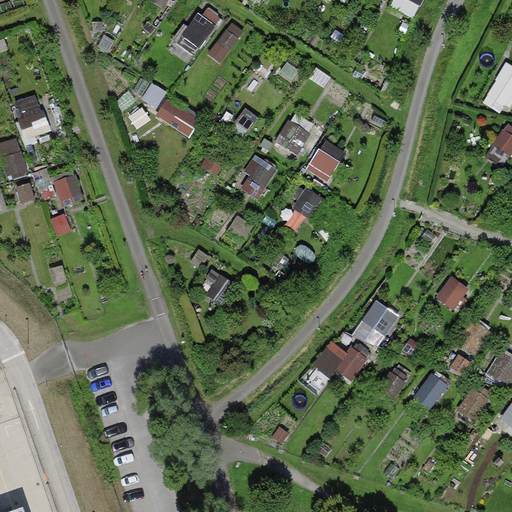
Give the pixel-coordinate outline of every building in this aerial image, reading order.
[(156,26),(170,0),(147,0),(138,16),(156,26)] [(395,0),(393,5),(416,18),(425,0),(395,0)] [(179,44),(203,55),(223,16),(198,4),(179,44)] [(511,68),(508,67),(483,107),(501,118),(505,112),(510,114),(511,110),(511,68)] [(43,95),(17,102),(27,138),(53,131),(43,95)] [(167,100),(160,121),(197,133),(204,112),(167,100)] [(287,121),(277,147),(303,157),(313,130),(287,121)] [(511,160),(511,137),(505,133),(493,150),(511,162),(511,160)] [(20,137),(1,142),(10,177),(30,172),(20,137)] [(319,150),(310,170),(333,180),(342,160),(319,150)] [(256,159),(249,177),(271,186),(278,167),(256,159)] [(382,342),(402,315),(381,300),(361,327),(382,342)] [(316,364),(335,378),(341,370),(355,380),(373,357),(355,343),(345,357),(330,346),(316,364)] [(511,355),(507,351),(490,371),(508,386),(511,381),(511,355)] [(397,366),(380,391),(394,401),(412,376),(397,366)] [(416,395),(431,409),(453,384),(438,371),(416,395)]
